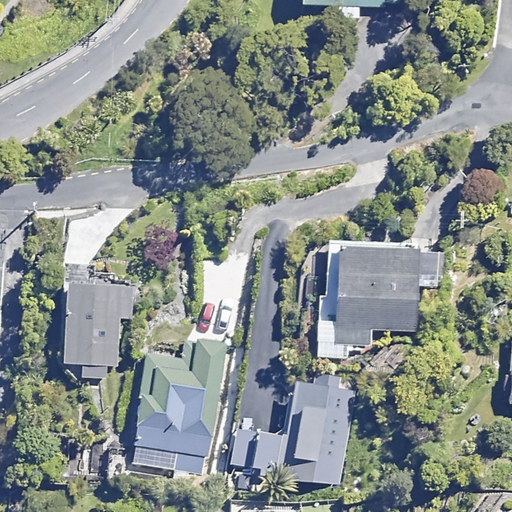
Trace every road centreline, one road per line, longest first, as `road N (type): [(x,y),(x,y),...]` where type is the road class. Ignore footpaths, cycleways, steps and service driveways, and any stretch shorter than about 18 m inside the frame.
road 1 (residential): [(500,103),(364,143),(254,164),(0,196)]
road 2 (residential): [(146,0),(112,48),(50,95),(0,114)]
